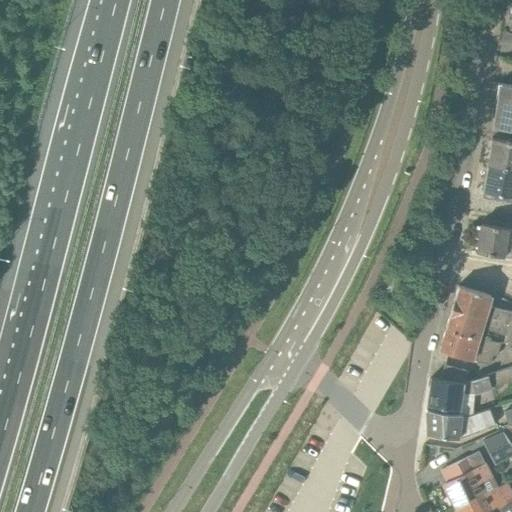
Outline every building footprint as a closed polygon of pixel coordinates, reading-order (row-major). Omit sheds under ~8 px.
[(511,86),(502,85),(495,129),(511,130),(511,86)] [(511,141),(492,139),(488,167),(511,170),(511,141)] [(511,201),(511,170),(488,167),(484,192),(495,194),(495,199),(511,201)] [(511,259),(511,255),(511,228),(481,224),(476,253),(511,259)] [(397,284),(388,280),(377,302),(387,306),(397,284)] [(511,323),(511,312),(490,307),(492,296),(459,286),(452,308),(511,323)] [(511,342),(511,323),(452,308),(446,330),(480,339),(483,329),(507,335),(505,342),(509,342),(511,342)] [(491,365),(497,342),(479,339),(480,339),(446,330),(440,351),(491,365)] [(463,382),(469,372),(445,365),(440,380),(430,379),(427,406),(460,410),(463,393),(474,393),(475,395),(492,389),(492,388),(488,375),(463,382)] [(492,388),(511,382),(511,367),(488,375),(492,388)] [(494,424),(488,409),(473,414),(466,416),(452,414),(427,411),(428,435),(459,439),(464,437),(494,424)] [(501,432),(482,441),(489,456),(510,446),(501,432)] [(495,486),(478,452),(441,470),(447,482),(443,484),(455,507),(495,486)] [(507,505),(497,485),(495,486),(455,507),(457,511),(493,511),(504,506),(507,505)]
